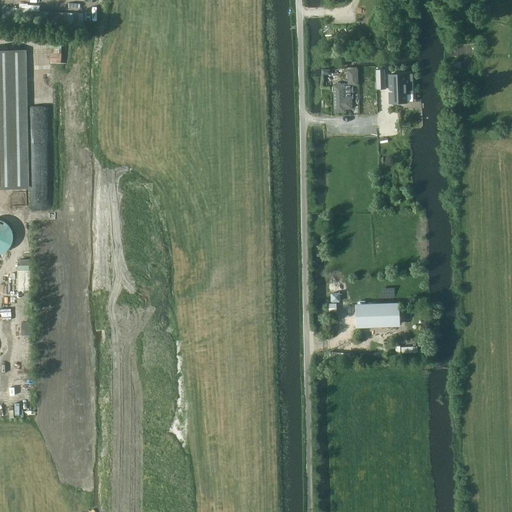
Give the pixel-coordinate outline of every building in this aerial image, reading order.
[(14,0),(2,0),(2,20),(14,20),(14,0)] [(0,188),(26,188),(23,51),(0,51),(0,188)] [(347,86),(358,85),(357,69),(347,69),(347,86)] [(385,69),(375,69),(376,90),(385,89),(385,69)] [(389,95),(390,95),(393,95),(393,103),(402,103),(402,94),(409,94),(408,74),(390,75),(389,75),(389,95)] [(331,111),(346,110),(346,82),(331,82),(331,111)] [(12,238),(12,237),(12,234),(11,231),(10,228),(8,225),(6,223),(3,222),(0,221),(0,220),(0,253),(0,254),(3,253),(7,250),(9,248),(11,244),(12,241),(12,238)] [(389,306),(357,307),(357,310),(357,326),(389,325),(389,306)]
